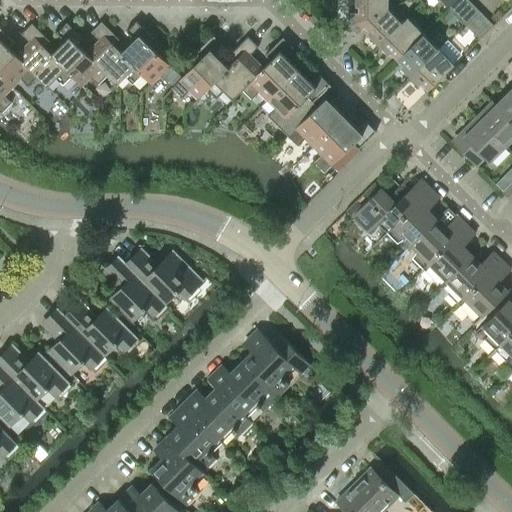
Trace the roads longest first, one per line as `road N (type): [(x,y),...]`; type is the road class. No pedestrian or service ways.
road 1 (residential): [(60,511),(288,280)]
road 2 (tertiary): [(269,261),(179,208),(53,206)]
road 3 (residential): [(400,135),(264,1)]
road 4 (residential): [(269,261),(400,135)]
road 5 (residential): [(278,511),(397,391)]
road 6 (residential): [(185,0),(18,0)]
road 7 (tertiary): [(507,505),(397,391)]
road 8 (tertiary): [(397,391),(288,280)]
road 9 (residential): [(511,237),(484,221),(400,135)]
road 10 (residential): [(400,135),(425,121),(511,35)]
road 11 (residential): [(53,206),(49,270),(0,320)]
